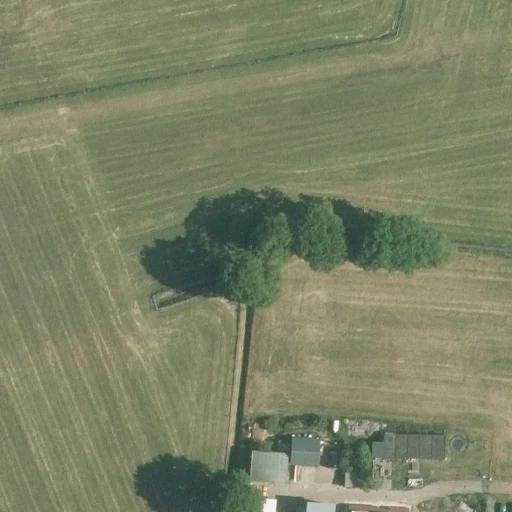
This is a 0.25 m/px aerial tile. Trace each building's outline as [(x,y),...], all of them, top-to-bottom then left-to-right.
[(290,440),(289,466),(317,468),(319,435),(306,434),(306,441),(290,440)] [(252,481),(283,484),(286,460),(255,457),(252,481)] [(368,475),(344,474),(343,489),(368,489),(368,475)] [(272,511),(274,502),(244,499),(242,511),(272,511)] [(330,511),(331,505),(306,503),(306,509),(294,508),(294,511),(330,511)]
